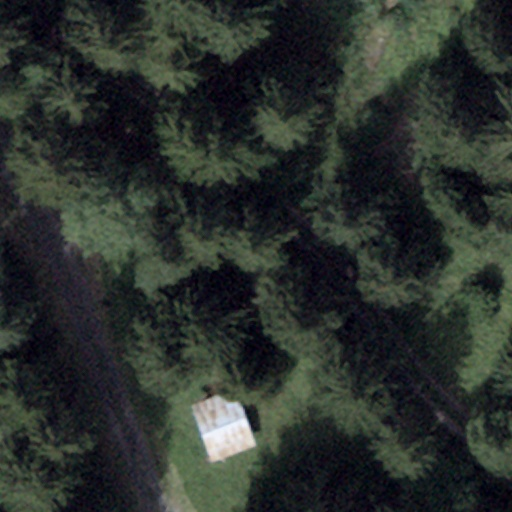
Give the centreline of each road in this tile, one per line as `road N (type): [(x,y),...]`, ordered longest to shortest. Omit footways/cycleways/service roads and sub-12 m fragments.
road 1 (track): [(40,0),(511,464)]
road 2 (track): [(157,511),(95,330),(0,164)]
